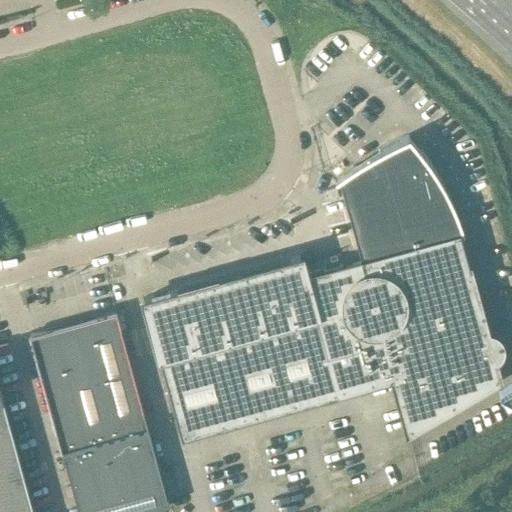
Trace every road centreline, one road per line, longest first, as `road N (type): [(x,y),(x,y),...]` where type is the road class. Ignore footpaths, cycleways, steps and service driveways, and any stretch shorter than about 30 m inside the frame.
road 1 (unclassified): [(0,273),(243,205),(270,187),(287,139),(263,39)]
road 2 (unclassified): [(0,46),(170,0)]
